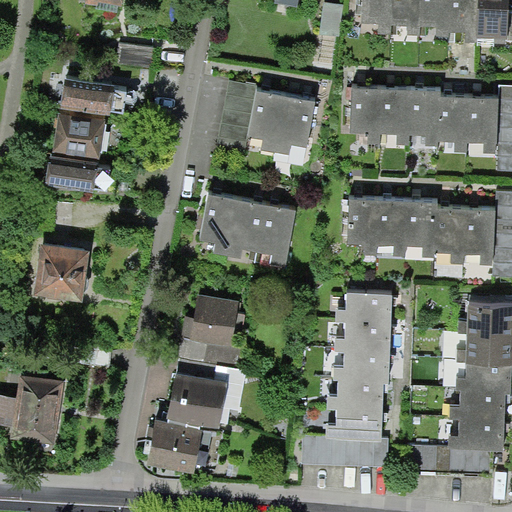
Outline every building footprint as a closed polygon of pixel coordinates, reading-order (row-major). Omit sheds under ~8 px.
[(359,0),(358,20),(387,22),(388,0),(359,0)] [(388,0),(387,22),(417,23),(417,0),(388,0)] [(417,0),(417,23),(446,24),(446,0),(417,0)] [(446,29),(475,30),(475,0),(446,0),(446,24),(446,29)] [(475,0),(475,30),(504,32),(505,11),(505,0),(475,0)] [(318,33),(335,35),(338,6),(321,4),(318,33)] [(511,11),(505,11),(504,32),(503,40),(511,40),(511,11)] [(116,44),(113,62),(146,67),(149,49),(116,44)] [(99,76),(79,72),(78,80),(63,77),(58,105),(60,105),(98,112),(103,113),(104,108),(119,111),(123,90),(107,87),(108,84),(98,82),(99,76)] [(212,151),(241,156),(244,135),(253,88),(253,86),(225,80),(212,151)] [(348,131),(377,132),(379,86),(350,85),(348,131)] [(377,132),(406,133),(408,87),(379,86),(377,132)] [(511,86),(495,86),(495,96),(493,142),(492,171),(511,172),(511,86)] [(406,133),(435,134),(437,94),(437,88),(408,87),(406,133)] [(260,138),(258,148),(272,150),(282,93),(253,88),(244,135),(260,138)] [(311,98),(282,93),(272,150),(286,153),(288,143),(303,146),(311,98)] [(435,140),(464,141),(466,95),(437,94),(435,134),(435,140)] [(464,141),(493,142),(495,96),(466,95),(464,141)] [(60,105),(51,155),(89,162),(98,112),(60,105)] [(44,190),(88,191),(89,186),(102,188),(106,167),(93,165),(94,162),(89,162),(51,155),(47,154),(42,183),(44,183),(44,190)] [(211,242),(209,252),(223,254),(233,197),(204,192),(196,239),(211,242)] [(511,193),(491,193),(491,207),(489,253),(488,279),(511,279),(511,193)] [(344,242),(373,243),(375,197),(345,196),(344,242)] [(262,202),(233,197),(223,254),(237,257),(239,247),(254,250),(262,202)] [(373,243),(402,244),(404,199),(375,197),(373,243)] [(402,244),(431,246),(433,205),(433,200),(404,199),(402,244)] [(269,253),(267,262),(281,265),(291,208),(262,202),(254,250),(269,253)] [(431,251),(460,252),(462,206),(433,205),(431,246),(431,251)] [(460,252),(489,253),(491,207),(462,206),(460,252)] [(78,293),(82,289),(84,281),(81,276),(77,275),(80,252),(40,246),(37,266),(33,265),(31,278),(35,279),(33,290),(45,291),(44,298),(57,300),(59,293),(73,296),(74,292),(78,293)] [(342,291),(341,321),(386,322),(387,293),(342,291)] [(194,297),(190,321),(181,320),(179,334),(224,343),(226,333),(236,335),(240,316),(229,314),(231,303),(194,297)] [(465,302),(464,331),(509,333),(510,303),(465,302)] [(341,321),(340,350),(385,352),(386,322),(341,321)] [(464,331),(463,361),(507,362),(509,333),(464,331)] [(206,347),(177,342),(174,357),(203,363),(206,347)] [(340,350),(339,379),(378,381),(384,381),(385,352),(340,350)] [(463,361),(462,390),(501,391),(506,392),(507,362),(463,361)] [(162,424),(195,429),(197,419),(217,423),(225,382),(172,372),(162,424)] [(20,376),(16,400),(0,397),(0,424),(12,426),(11,437),(47,443),(57,382),(20,376)] [(334,379),(332,409),(377,410),(378,381),(339,379),(334,379)] [(456,390),(455,419),(500,421),(501,391),(462,390),(456,390)] [(332,409),(331,438),(376,440),(377,410),(332,409)] [(455,419),(454,448),(489,450),(499,450),(500,421),(455,419)] [(151,421),(143,462),(187,470),(195,429),(162,424),(151,421)] [(298,437),(297,466),(382,469),(383,440),(376,440),(331,438),(298,437)] [(404,447),(403,476),(488,479),(489,450),(454,448),(404,447)]
